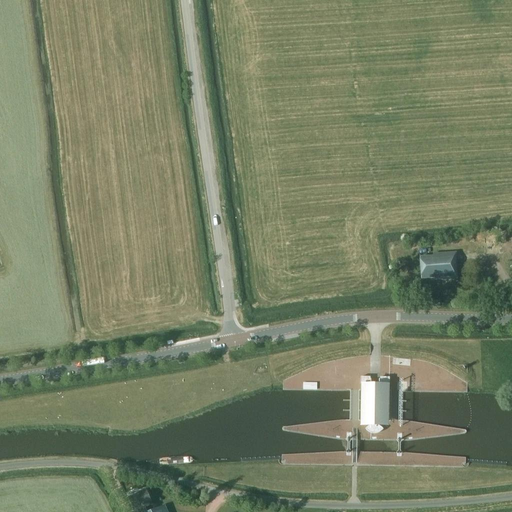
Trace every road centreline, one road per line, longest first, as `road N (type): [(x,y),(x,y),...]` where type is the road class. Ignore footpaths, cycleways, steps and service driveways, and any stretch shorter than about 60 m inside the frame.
road 1 (unclassified): [(0,467),(113,467),(293,504),(511,496)]
road 2 (tertiary): [(231,340),(185,0)]
road 3 (secondary): [(231,340),(360,317),(511,319)]
road 4 (secondary): [(0,379),(231,340)]
